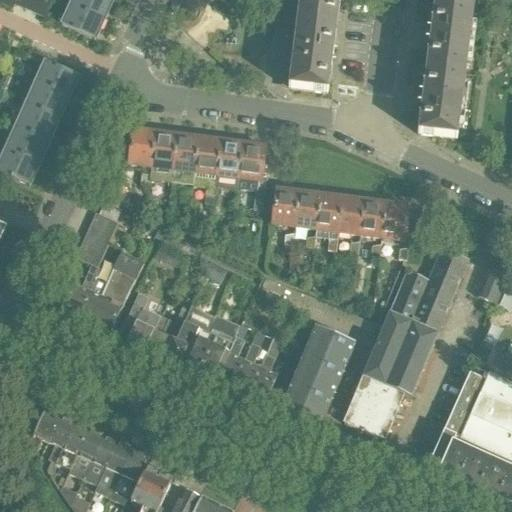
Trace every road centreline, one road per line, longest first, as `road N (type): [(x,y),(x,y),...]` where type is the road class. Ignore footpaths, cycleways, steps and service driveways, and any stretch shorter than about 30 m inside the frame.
road 1 (residential): [(390,511),(2,338)]
road 2 (residential): [(2,338),(122,76)]
road 3 (residential): [(367,131),(333,118),(154,92),(122,76)]
road 4 (residential): [(511,199),(367,131)]
road 5 (residential): [(122,76),(0,18)]
road 6 (residential): [(367,131),(386,0)]
